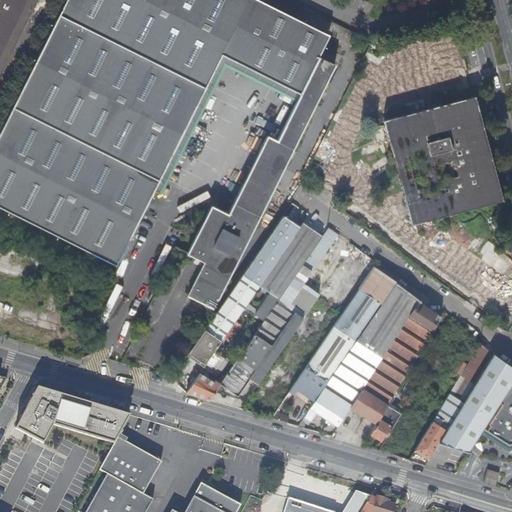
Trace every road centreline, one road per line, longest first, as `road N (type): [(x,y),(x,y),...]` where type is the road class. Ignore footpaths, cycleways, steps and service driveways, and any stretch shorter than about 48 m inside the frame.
road 1 (secondary): [(33,365),(425,485)]
road 2 (unclassified): [(291,195),(496,342)]
road 3 (secondary): [(467,0),(511,165)]
